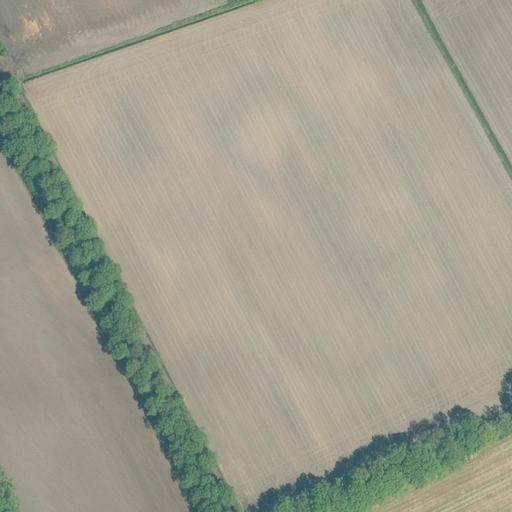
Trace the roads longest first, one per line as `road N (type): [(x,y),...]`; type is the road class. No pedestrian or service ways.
road 1 (track): [(230,511),(7,79)]
road 2 (unclassified): [(322,511),(511,417)]
